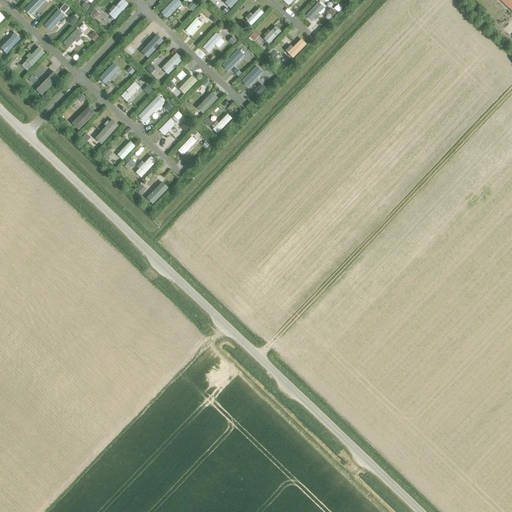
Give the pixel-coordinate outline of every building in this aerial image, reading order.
[(38,0),(34,0),(24,12),(29,17),(42,3),(38,0)] [(115,21),(128,6),(122,0),(109,15),(115,21)] [(178,0),(175,0),(162,14),(168,20),(183,4),(178,0)] [(511,0),(500,0),(511,11),(511,0)] [(193,2),(189,7),(193,11),(198,6),(193,2)] [(85,3),(80,9),(84,13),(90,7),(85,3)] [(325,10),(319,4),(306,18),(311,23),(325,10)] [(65,5),(60,11),(64,15),(69,9),(65,5)] [(332,9),(327,13),(331,17),(336,13),(332,9)] [(0,24),(9,15),(4,10),(0,14),(0,24)] [(251,27),(264,14),(259,10),(247,22),(251,27)] [(59,11),(44,27),(51,33),(65,17),(59,11)] [(73,16),(67,22),(72,26),(78,20),(73,16)] [(197,20),(186,32),(190,36),(201,24),(197,20)] [(246,22),(241,28),(246,33),(251,27),(246,22)] [(19,30),(13,24),(0,35),(0,37),(5,43),(19,30)] [(269,46),(281,33),(276,28),(264,40),(269,46)] [(78,30),(63,44),(68,50),(83,35),(78,30)] [(94,34),(90,37),(95,42),(99,38),(94,34)] [(216,34),(203,49),(209,54),(222,40),(216,34)] [(164,43),(159,38),(143,53),(149,59),(164,43)] [(293,59),(307,45),(303,41),(289,55),(293,59)] [(131,45),(127,50),(131,54),(136,49),(131,45)] [(45,55),(39,49),(26,62),(32,68),(45,55)] [(274,51),(269,56),(273,60),(278,55),(274,51)] [(238,52),(223,67),(228,72),(243,57),(238,52)] [(184,62),(177,55),(162,70),(169,77),(184,62)] [(13,59),(8,64),(12,68),(17,62),(13,59)] [(119,72),(113,66),(98,81),(104,86),(119,72)] [(150,66),(146,70),(151,74),(155,70),(150,66)] [(263,73),(257,67),(242,82),(248,88),(263,73)] [(40,68),(35,73),(40,77),(44,73),(40,68)] [(42,98),(60,79),(54,73),(36,92),(42,98)] [(192,77),(179,90),(185,96),(198,82),(192,77)] [(171,83),(166,88),(170,92),(175,87),(171,83)] [(135,84),(122,98),(127,103),(140,89),(135,84)] [(261,85),(253,93),(258,98),(265,90),(261,85)] [(149,87),(145,91),(149,95),(153,91),(149,87)] [(213,94),(198,110),(204,116),(219,100),(213,94)] [(82,95),(76,100),(80,103),(85,98),(82,95)] [(157,98),(138,118),(145,124),(164,104),(157,98)] [(168,104),(164,109),(168,113),(172,108),(168,104)] [(96,116),(89,109),(72,125),(79,133),(96,116)] [(228,116),(213,131),(218,135),(233,120),(228,116)] [(208,119),(203,124),(208,128),(212,123),(208,119)] [(176,125),(171,120),(159,132),(164,137),(176,125)] [(119,128),(112,122),(95,141),(102,147),(119,128)] [(187,123),(181,129),(185,133),(191,126),(187,123)] [(191,130),(177,143),(181,147),(194,133),(191,130)] [(86,134),(82,139),(87,143),(91,138),(86,134)] [(192,138),(179,152),(183,157),(197,142),(192,138)] [(131,143),(118,156),(123,161),(136,148),(131,143)] [(107,150),(102,155),(106,159),(111,154),(107,150)] [(151,158),(136,174),(142,179),(157,163),(151,158)] [(130,159),(126,163),(132,169),(136,165),(130,159)] [(163,183),(147,200),(153,207),(170,190),(163,183)] [(142,186),(137,191),(141,195),(146,190),(142,186)]
